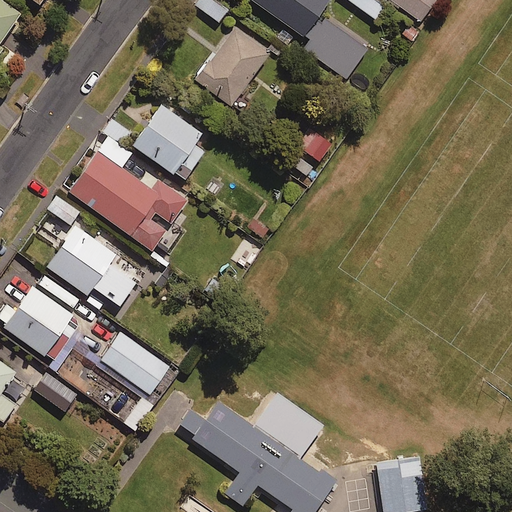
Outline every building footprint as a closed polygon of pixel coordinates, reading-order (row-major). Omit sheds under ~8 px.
[(31,0),(43,8),(48,0),(31,0)] [(253,0),(298,32),(320,0),(253,0)] [(382,0),(350,0),(371,15),(382,0)] [(428,0),(392,0),(416,17),(428,0)] [(23,18),(0,1),(0,59),(5,52),(0,49),(23,18)] [(364,43),(321,13),(299,45),(342,74),(364,43)] [(233,22),(193,73),(228,100),(268,49),(233,22)] [(197,128),(156,99),(127,139),(180,176),(200,148),(188,139),(197,128)] [(330,142),(308,126),(296,144),(318,160),(330,142)] [(127,149),(103,132),(64,187),(148,246),(185,194),(138,160),(130,173),(117,164),(127,149)] [(77,209),(52,193),(44,206),(69,222),(77,209)] [(110,249),(69,221),(41,262),(82,290),(87,282),(115,301),(131,278),(103,259),(110,249)] [(67,310),(26,281),(0,317),(0,322),(38,350),(67,310)] [(116,327),(96,356),(146,391),(166,362),(116,327)] [(0,382),(10,368),(0,360),(0,413),(11,398),(0,390),(0,382)] [(72,391),(42,369),(31,384),(61,407),(72,391)] [(316,511),(339,480),(223,399),(195,438),(301,511),(316,511)] [(426,507),(421,457),(382,461),(388,511),(426,507)]
